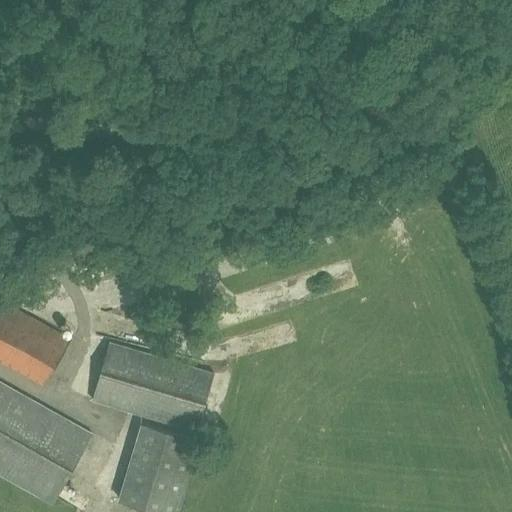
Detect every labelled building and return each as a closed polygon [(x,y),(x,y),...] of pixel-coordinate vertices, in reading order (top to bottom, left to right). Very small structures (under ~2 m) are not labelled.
[(35,311),(64,322),(71,302),(65,299),(70,287),(48,278),(35,311)] [(0,362),(43,385),(71,338),(0,299),(0,362)] [(172,325),(167,343),(184,348),(189,330),(172,325)] [(214,372),(109,340),(93,400),(197,433),(214,372)] [(0,475),(52,504),(92,433),(0,380),(0,475)] [(118,502),(158,511),(180,511),(201,439),(141,423),(118,502)]
